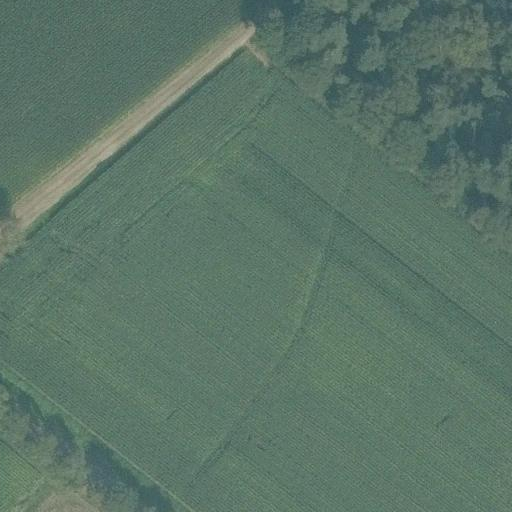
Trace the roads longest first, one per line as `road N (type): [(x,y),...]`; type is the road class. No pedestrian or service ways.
road 1 (track): [(0,230),(285,0)]
road 2 (unclassified): [(141,511),(0,401)]
